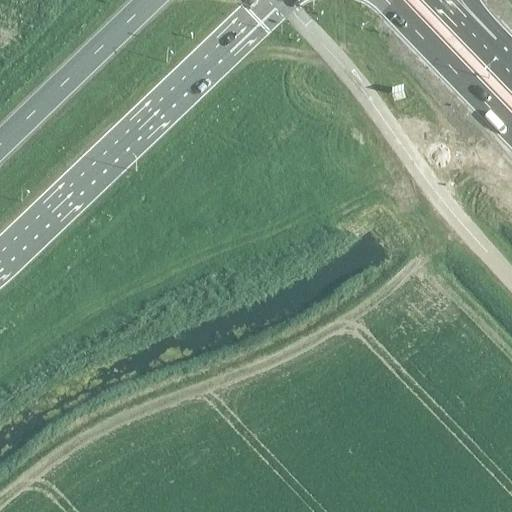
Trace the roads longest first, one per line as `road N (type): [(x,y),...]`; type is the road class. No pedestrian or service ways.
road 1 (trunk): [(0,254),(265,0)]
road 2 (unclassified): [(511,278),(277,0)]
road 3 (trunk): [(152,0),(0,147)]
road 4 (trunk): [(384,0),(511,132)]
